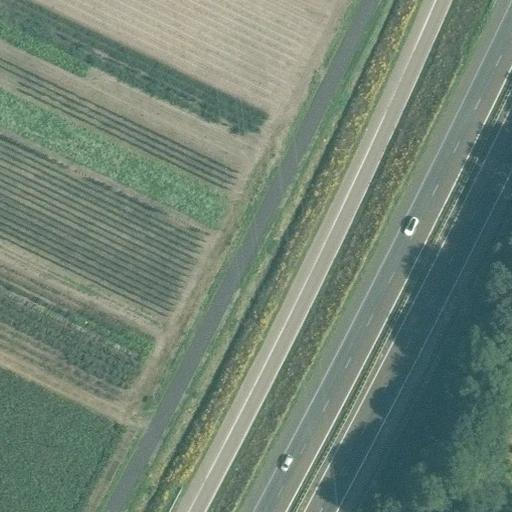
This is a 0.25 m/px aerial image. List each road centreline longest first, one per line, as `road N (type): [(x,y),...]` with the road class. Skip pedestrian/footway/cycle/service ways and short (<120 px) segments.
road 1 (unclassified): [(110,511),(370,0)]
road 2 (motorway): [(441,0),(285,338),(193,511)]
road 3 (motorway): [(511,32),(267,511)]
road 4 (motorway): [(319,511),(511,134)]
